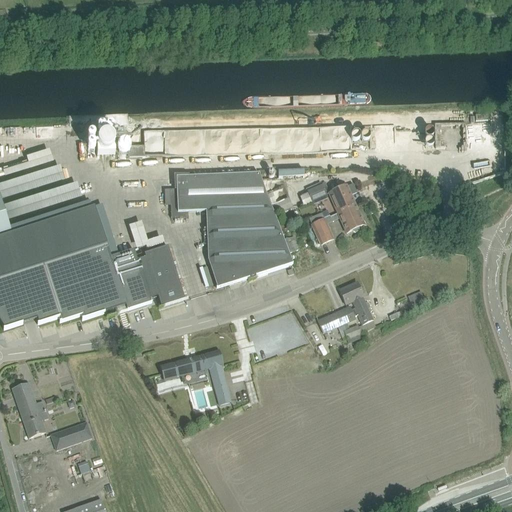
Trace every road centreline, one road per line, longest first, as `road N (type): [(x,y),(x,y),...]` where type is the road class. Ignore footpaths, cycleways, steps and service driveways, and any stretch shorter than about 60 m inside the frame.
road 1 (unclassified): [(0,355),(128,339),(239,312),(428,233),(457,231),(497,243)]
road 2 (tertiary): [(511,16),(0,45)]
road 3 (unknown): [(209,319),(157,205),(111,187),(50,137),(0,136)]
